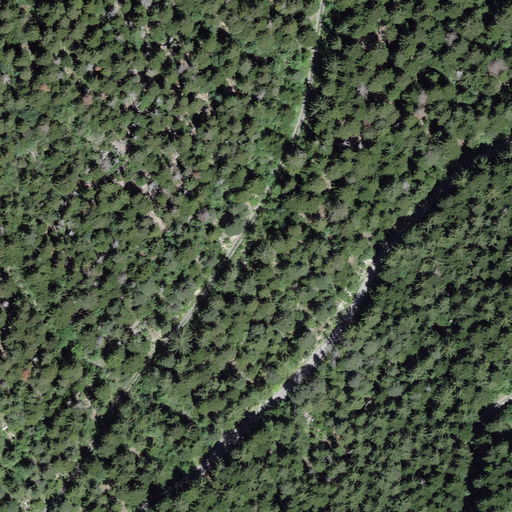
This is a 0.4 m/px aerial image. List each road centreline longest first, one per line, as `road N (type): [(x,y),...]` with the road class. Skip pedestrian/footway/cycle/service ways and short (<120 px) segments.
road 1 (track): [(44,511),(73,480),(110,407),(265,200),(301,106),(317,0)]
road 2 (unclassified): [(511,142),(456,171),(374,269),(353,317),(324,353),(141,511)]
road 3 (track): [(461,511),(467,425),(511,392)]
